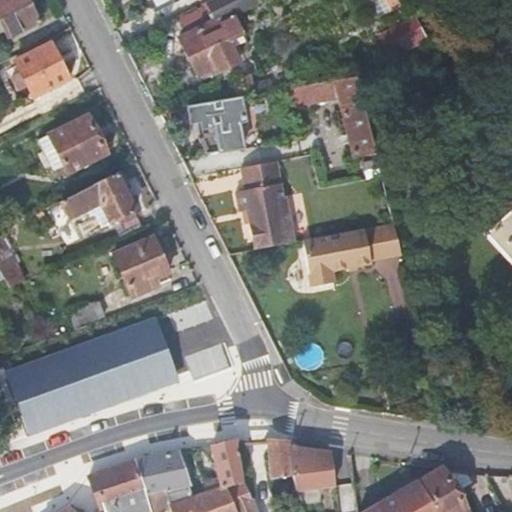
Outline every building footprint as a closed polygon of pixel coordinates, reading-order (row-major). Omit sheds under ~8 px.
[(0,0),(0,32),(3,31),(7,38),(39,22),(28,0),(0,0)] [(255,2),(253,0),(208,0),(207,1),(208,3),(175,19),(183,36),(178,38),(197,76),(212,69),(215,74),(238,63),(231,47),(245,40),(232,14),(255,2)] [(397,0),(374,0),(380,13),(400,5),(397,0)] [(68,79),(50,43),(14,61),(20,73),(11,77),(17,90),(26,85),(32,97),(68,79)] [(233,78),(237,97),(240,96),(252,94),(252,92),(262,91),(260,82),(251,84),(250,75),(233,78)] [(356,76),(288,88),(291,105),(337,98),(352,156),(367,153),(368,158),(376,156),(356,76)] [(237,97),(182,106),(185,123),(195,122),(197,137),(192,138),(206,154),(242,147),(240,131),(246,130),(240,96),(237,97)] [(105,154),(86,116),(48,134),(67,172),(105,154)] [(48,134),(36,140),(55,178),(67,172),(48,134)] [(282,197),(276,164),(241,169),(245,190),(235,192),(239,212),(246,211),(254,249),(293,242),(284,196),(282,197)] [(134,212),(115,174),(91,186),(92,187),(60,203),(68,219),(87,209),(91,216),(95,213),(102,228),(134,212)] [(511,264),(511,208),(484,234),(511,264)] [(370,260),(401,255),(393,223),(301,240),(310,287),(333,282),(331,271),(370,263),(370,260)] [(11,249),(1,232),(0,232),(0,272),(9,287),(24,281),(9,250),(11,249)] [(112,254),(131,297),(157,286),(154,279),(168,273),(153,237),(112,254)] [(69,312),(75,327),(103,316),(98,302),(69,312)] [(155,317),(4,372),(5,377),(27,437),(179,382),(168,352),(155,317)] [(287,439),(269,438),(267,439),(271,479),(294,475),(290,456),(288,445),(287,439)] [(210,447),(219,487),(221,487),(242,482),(236,441),(210,447)] [(193,491),(179,450),(134,459),(146,498),(164,492),(169,505),(173,503),(186,498),(185,494),(193,491)] [(96,473),(89,476),(101,510),(104,509),(105,511),(149,511),(150,511),(169,505),(164,492),(146,498),(134,459),(131,460),(96,473)] [(466,511),(455,492),(472,483),(467,473),(439,468),(418,481),(436,511),(466,511)] [(378,511),(436,511),(418,481),(375,507),(378,511)] [(256,511),(253,502),(242,482),(221,487),(232,511),(256,511)] [(186,498),(173,503),(175,511),(232,511),(221,487),(219,487),(205,492),(186,498)] [(355,511),(353,491),(335,493),(337,511),(355,511)]
